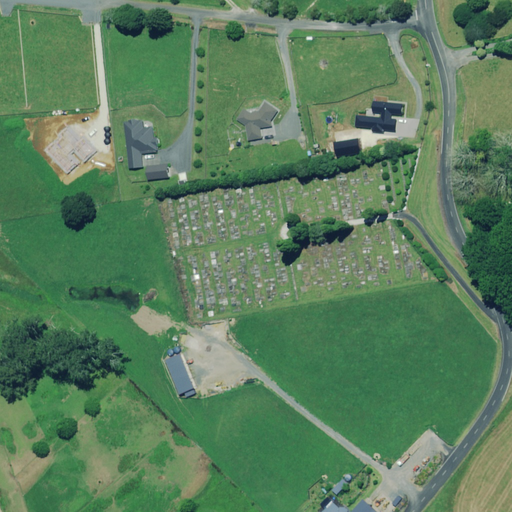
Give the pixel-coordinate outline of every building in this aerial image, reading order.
[(374,102),(373,113),(382,113),(381,120),(356,117),(355,128),(372,129),(372,133),(383,134),(383,130),(396,131),(397,120),(392,119),(392,114),(403,115),(404,105),(374,102)] [(278,111),(267,103),(260,112),(251,114),(245,110),(238,120),(246,126),(249,141),(262,139),(260,128),(272,126),(271,121),(278,111)] [(144,128),(144,120),(125,122),(130,169),(144,167),(142,155),(160,153),(158,138),(156,138),(154,127),(144,128)] [(170,178),(169,165),(148,167),(149,180),(170,178)] [(196,389),(182,355),(167,361),(180,395),(196,389)] [(363,467),(359,464),(352,472),(356,475),(363,467)] [(354,476),(349,473),(345,479),(350,482),(354,476)] [(333,491),(338,495),(345,489),(343,487),(347,483),(344,480),(333,491)] [(389,511),(390,511),(385,508),(390,502),(381,493),(371,505),(365,500),(353,511),(389,511)] [(340,508),(335,503),(326,511),(347,511),(342,506),(340,508)]
